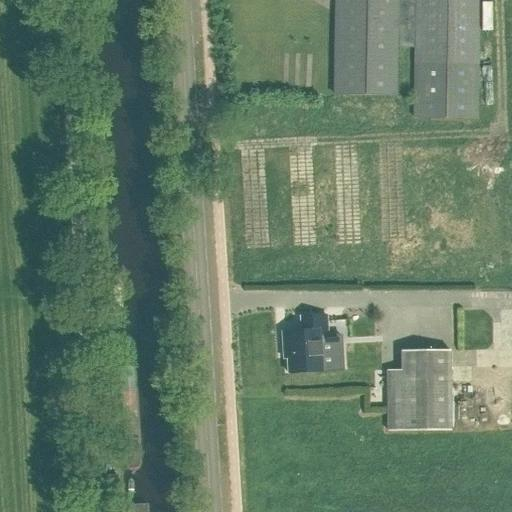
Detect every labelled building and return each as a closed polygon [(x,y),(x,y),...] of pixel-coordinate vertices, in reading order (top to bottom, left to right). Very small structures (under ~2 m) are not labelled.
[(335,0),(334,96),(394,97),(395,48),(415,48),(414,119),(475,120),(477,0),(335,0)] [(322,372),(320,339),(327,338),(326,316),(300,318),(301,332),(282,333),(283,350),(286,349),(288,374),(322,372)] [(115,327),(126,507),(146,506),(135,326),(115,327)] [(451,351),(400,352),(401,371),(386,371),(387,433),(452,432),(451,351)] [(106,476),(106,492),(116,492),(115,476),(106,476)]
